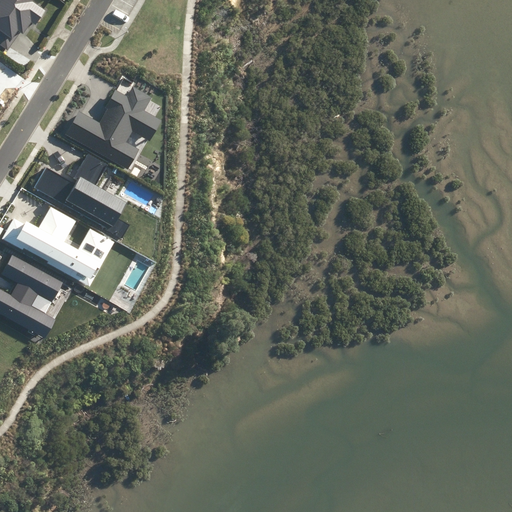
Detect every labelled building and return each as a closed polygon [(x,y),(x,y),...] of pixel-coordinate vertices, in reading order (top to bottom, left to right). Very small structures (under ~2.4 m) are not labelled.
[(0,0),(0,46),(8,52),(17,40),(13,37),(18,30),(23,34),(31,22),(34,25),(44,12),(30,2),(31,0),(0,0)] [(64,135),(127,170),(138,150),(125,143),(131,132),(148,142),(160,121),(142,112),(150,98),(131,87),(126,97),(114,90),(104,108),(106,110),(99,123),(78,111),(64,135)] [(33,187),(121,239),(129,225),(118,218),(118,217),(117,217),(126,202),(96,185),(108,166),(86,153),(70,180),(45,166),(33,187)] [(47,263),(88,286),(113,242),(89,228),(77,251),(63,243),(76,221),(50,206),(38,228),(25,221),(24,223),(14,218),(3,238),(23,250),(24,247),(48,261),(47,263)] [(0,314),(42,338),(53,319),(29,306),(35,294),(49,302),(61,282),(10,254),(0,272),(0,273),(16,283),(9,295),(0,290),(0,314)]
